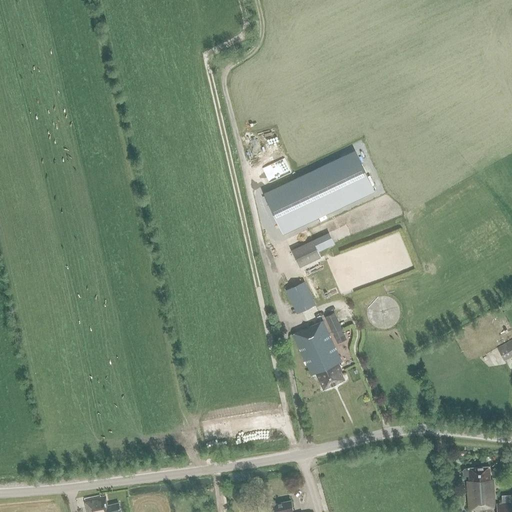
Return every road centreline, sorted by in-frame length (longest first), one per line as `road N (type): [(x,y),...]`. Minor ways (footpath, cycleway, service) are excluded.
road 1 (tertiary): [(0,491),(160,475),(388,431),(511,436)]
road 2 (track): [(294,454),(205,57),(244,33),(240,0)]
